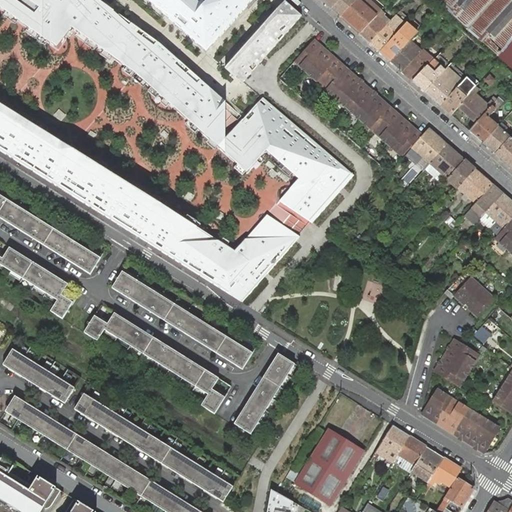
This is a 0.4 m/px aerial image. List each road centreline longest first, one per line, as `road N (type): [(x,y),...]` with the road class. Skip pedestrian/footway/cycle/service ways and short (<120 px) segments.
road 1 (residential): [(304,0),(511,187)]
road 2 (residential): [(0,381),(222,511)]
road 3 (residential): [(277,342),(495,474)]
road 4 (residential): [(94,292),(229,377),(252,376),(277,342)]
road 5 (residential): [(125,242),(277,342)]
road 6 (residential): [(125,242),(0,166)]
road 7 (residential): [(115,511),(0,437)]
